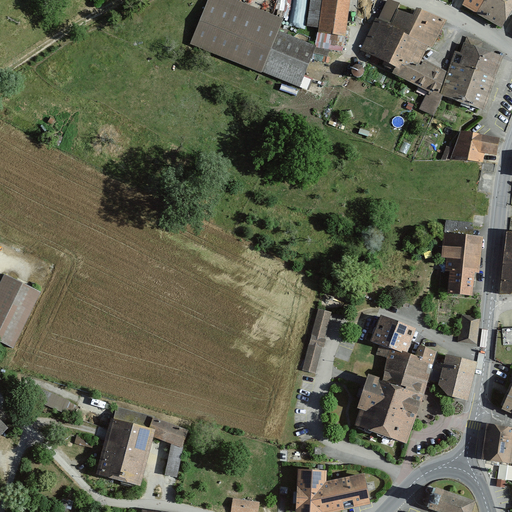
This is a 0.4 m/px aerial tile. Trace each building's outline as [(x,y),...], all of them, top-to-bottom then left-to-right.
[(281,21),(228,0),(207,0),(189,47),(259,75),(281,21)] [(320,0),(309,0),(306,29),(317,30),(320,0)] [(348,0),(321,0),(317,34),(343,37),(348,0)] [(511,0),(463,0),(461,6),(500,29),(511,5),(511,0)] [(427,94),(418,112),(432,118),(440,98),(436,96),(444,73),(420,61),(426,48),(431,50),(444,22),(413,8),(410,16),(394,12),(398,5),(386,1),(377,21),(374,19),(359,52),(393,68),(390,75),(427,94)] [(314,47),(277,34),(260,75),(298,89),(314,47)] [(482,112),(502,59),(480,51),(482,45),(466,39),(464,46),(461,45),(441,97),(482,112)] [(459,133),(449,161),(480,164),(480,155),(494,156),(496,140),(459,133)] [(511,233),(505,233),(499,295),(511,294),(511,233)] [(447,273),(445,293),(468,295),(470,273),(477,274),(480,238),(442,235),(440,259),(445,259),(443,273),(447,273)] [(3,276),(0,281),(0,344),(10,349),(38,293),(3,276)] [(330,314),(317,311),(302,372),(314,375),(330,314)] [(412,328),(378,317),(370,344),(379,346),(404,354),(412,328)] [(463,317),(459,343),(475,346),(479,320),(463,317)] [(404,443),(434,352),(417,346),(413,356),(404,354),(379,346),(376,356),(386,360),(380,380),(366,376),(355,409),(358,410),(353,427),(404,443)] [(474,363),(444,356),(436,386),(446,395),(466,401),(474,363)] [(511,383),(500,409),(511,414),(511,383)] [(43,390),(39,401),(71,413),(75,402),(43,390)] [(112,420),(109,419),(94,474),(138,485),(151,438),(170,445),(163,476),(176,479),(180,449),(186,431),(151,418),(116,408),(112,420)] [(511,439),(511,427),(484,424),(480,459),(509,463),(511,439)] [(511,464),(500,463),(498,477),(511,479),(511,464)] [(323,472),(296,470),(293,511),(331,511),(367,504),(362,475),(323,483),(323,472)] [(425,509),(434,511),(469,511),(473,502),(432,488),(425,509)] [(256,511),(258,504),(232,500),(230,511),(256,511)]
